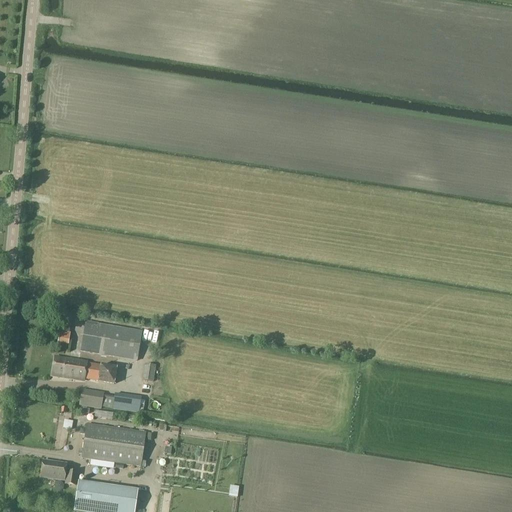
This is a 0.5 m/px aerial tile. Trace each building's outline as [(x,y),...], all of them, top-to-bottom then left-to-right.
[(69,329),(71,317),(62,315),(59,328),(69,329)] [(98,327),(85,325),(80,352),(136,362),(141,333),(98,326),(98,327)] [(58,343),(63,348),(72,339),(67,334),(58,343)] [(84,382),(84,380),(117,385),(118,369),(87,364),(87,363),(56,358),(53,377),(84,382)] [(145,365),(143,381),(153,382),(155,366),(145,365)] [(142,399),(115,395),(115,398),(104,397),(104,395),(82,391),(80,406),(102,410),(102,408),(113,409),(139,413),(142,399)] [(88,425),(83,459),(142,467),(146,434),(88,425)] [(41,478),(65,482),(67,465),(44,462),(41,478)] [(66,485),(76,486),(78,474),(68,473),(66,485)] [(74,511),(134,511),(138,490),(79,481),(74,511)]
